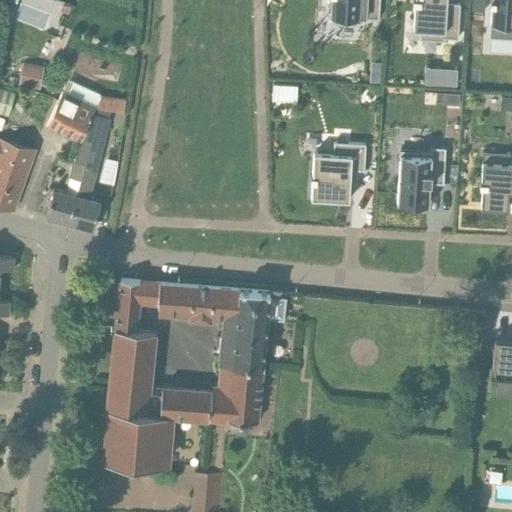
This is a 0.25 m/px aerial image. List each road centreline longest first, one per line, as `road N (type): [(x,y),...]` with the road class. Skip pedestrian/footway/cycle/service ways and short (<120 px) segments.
road 1 (residential): [(511,291),(150,261),(69,240)]
road 2 (residential): [(38,511),(69,240)]
